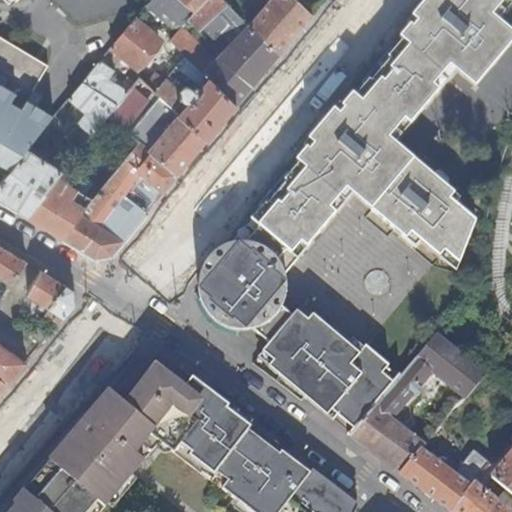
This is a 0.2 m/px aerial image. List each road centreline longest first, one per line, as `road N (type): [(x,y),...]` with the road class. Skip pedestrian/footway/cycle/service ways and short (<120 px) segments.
road 1 (tertiary): [(387,0),(127,308)]
road 2 (tertiary): [(351,0),(106,293)]
road 3 (residential): [(127,308),(402,511)]
road 4 (tertiary): [(127,308),(0,465)]
road 5 (tertiary): [(106,293),(0,421)]
road 6 (residential): [(0,228),(106,293)]
